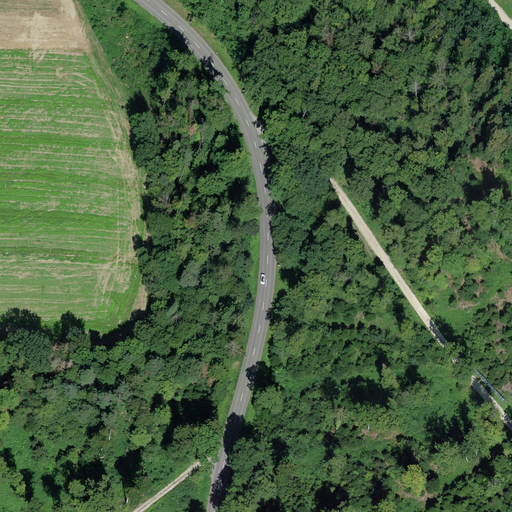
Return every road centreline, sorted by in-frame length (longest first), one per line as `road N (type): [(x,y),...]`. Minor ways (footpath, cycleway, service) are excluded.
road 1 (tertiary): [(144,0),(182,30),(227,87),(256,147),(263,187),(258,326),(209,511)]
road 2 (track): [(0,341),(144,338),(155,303),(149,178),(77,0)]
road 3 (track): [(256,147),(305,169),(352,217),(428,331),(511,425)]
